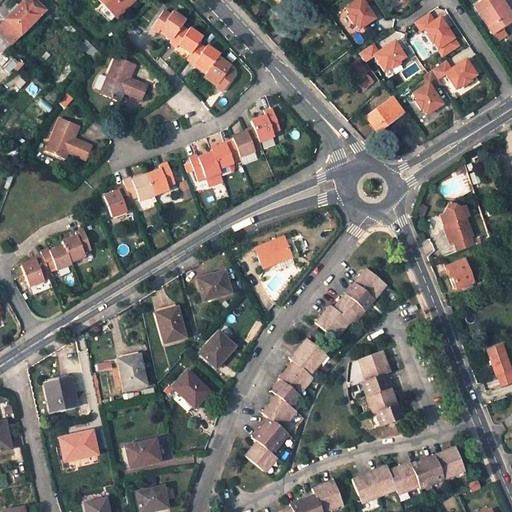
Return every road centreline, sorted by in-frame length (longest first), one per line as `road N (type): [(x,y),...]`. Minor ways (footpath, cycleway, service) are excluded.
road 1 (unclassified): [(199,511),(256,357),(372,209)]
road 2 (tertiary): [(353,179),(229,225),(44,336)]
road 3 (residential): [(239,505),(317,464),(430,437),(478,415)]
road 4 (tertiary): [(478,415),(389,201)]
road 5 (residential): [(120,155),(154,152),(221,125),(279,71)]
road 6 (residential): [(49,511),(13,357)]
road 7 (unclassified): [(511,107),(392,181)]
road 8 (tertiary): [(360,170),(341,136),(279,71)]
